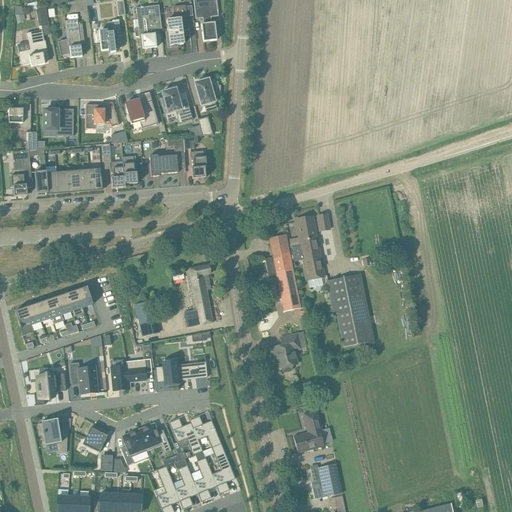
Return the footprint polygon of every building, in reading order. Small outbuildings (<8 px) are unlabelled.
[(218,17),(216,0),(192,0),(195,20),(202,19),(203,24),(201,24),(203,42),(217,41),(214,23),(211,23),(211,18),(218,17)] [(118,16),(125,16),(123,2),(116,2),(118,16)] [(157,48),(154,30),(161,29),(159,6),(143,8),(143,7),(140,7),(141,8),(136,9),(137,20),(139,20),(140,28),(134,29),(135,37),(139,37),(141,55),(151,53),(151,49),(157,48)] [(187,30),(185,6),(173,8),(174,20),(166,21),(168,39),(166,39),(168,48),(177,47),(176,45),(183,44),(182,31),(187,30)] [(16,7),(15,16),(24,14),(21,7),(16,7)] [(49,25),(46,9),(38,10),(36,11),(39,27),(49,25)] [(78,25),(77,20),(64,22),(65,27),(67,27),(68,41),(67,41),(57,43),(60,56),(70,54),(70,59),(82,57),(81,52),(85,51),(82,25),(78,25)] [(122,49),(118,20),(112,21),(112,22),(107,23),(108,33),(99,34),(101,52),(108,51),(108,54),(113,53),(113,50),(122,49)] [(44,41),(42,30),(26,34),(27,42),(28,41),(30,50),(18,53),(21,66),(30,65),(31,67),(45,65),(44,62),(49,61),(45,41),(44,41)] [(195,84),(201,106),(217,101),(218,95),(220,95),(220,86),(218,86),(218,82),(209,82),(208,80),(195,84)] [(172,90),(172,88),(164,91),(165,92),(162,93),(164,100),(162,100),(164,108),(166,107),(168,114),(175,112),(179,124),(192,120),(187,101),(179,103),(175,89),(172,90)] [(135,101),(134,99),(127,101),(128,103),(125,104),(128,115),(126,116),(128,123),(130,122),(131,125),(139,123),(140,124),(143,126),(149,125),(153,126),(158,125),(152,101),(144,104),(143,101),(143,102),(139,103),(138,100),(135,101)] [(20,105),(19,105),(15,105),(15,110),(8,110),(8,124),(22,124),(22,129),(30,129),(30,105),(20,105)] [(97,110),(97,106),(85,106),(85,125),(110,125),(111,128),(118,126),(113,107),(103,110),(97,110)] [(73,137),(73,114),(57,114),(57,110),(50,110),(50,111),(44,111),(43,131),(56,131),(56,137),(73,137)] [(212,136),(207,117),(197,120),(202,136),(212,136)] [(125,132),(111,136),(111,144),(127,143),(125,132)] [(25,151),(29,151),(37,150),(37,133),(25,133),(25,150),(25,151)] [(183,138),(184,153),(184,150),(194,149),(193,144),(198,144),(197,137),(183,138)] [(174,154),(184,153),(183,138),(167,139),(168,147),(174,147),(174,154)] [(109,144),(102,145),(103,162),(111,161),(109,144)] [(12,176),(10,177),(11,187),(13,187),(14,197),(21,197),(27,196),(27,195),(26,185),(24,186),(24,183),(25,183),(31,182),(31,173),(29,157),(29,151),(20,152),(22,170),(12,171),(12,176)] [(198,179),(205,178),(204,168),(206,168),(205,157),(203,158),(203,152),(190,153),(190,159),(192,159),(193,168),(191,169),(192,180),(198,179)] [(158,157),(158,155),(149,156),(151,177),(159,177),(159,175),(178,173),(176,156),(158,157)] [(123,162),(125,188),(125,185),(137,184),(136,173),(134,173),(133,164),(133,157),(122,158),(123,162)] [(111,163),(110,163),(110,170),(112,170),(113,178),(111,178),(112,188),(117,188),(117,189),(125,188),(123,162),(122,162),(111,163)] [(47,193),(45,168),(45,165),(40,165),(40,172),(34,173),(36,194),(47,193)] [(52,194),(58,194),(56,173),(46,173),(46,172),(45,168),(47,193),(52,193),(52,194)] [(89,170),(90,191),(102,190),(100,169),(89,170)] [(80,192),(90,191),(89,170),(78,171),(80,192)] [(67,172),(69,193),(80,192),(78,171),(67,172)] [(58,194),(69,193),(67,172),(56,173),(58,194)] [(329,231),(327,216),(317,217),(319,232),(329,231)] [(302,250),(319,247),(312,217),(295,220),(301,246),(302,250)] [(285,235),(269,239),(274,260),(282,258),(283,263),(291,261),(290,261),(285,235)] [(301,246),(292,247),(295,262),(304,260),(308,280),(325,277),(319,247),(302,250),(301,246)] [(274,260),(273,260),(274,268),(275,271),(276,271),(276,272),(281,299),(290,298),(292,310),(301,308),(292,269),(291,261),(283,263),(282,258),(274,260)] [(193,309),(184,311),(187,327),(213,322),(212,316),(206,291),(211,290),(208,275),(210,274),(209,266),(186,270),(188,280),(193,309)] [(360,275),(326,281),(333,315),(335,314),(342,348),(371,342),(373,342),(360,275)] [(86,287),(76,291),(84,314),(82,309),(92,305),(86,287)] [(66,294),(74,318),(84,314),(76,291),(66,294)] [(66,294),(55,298),(61,316),(71,312),(73,318),(74,318),(66,294)] [(55,298),(45,301),(51,319),(53,325),(63,321),(61,316),(55,298)] [(51,319),(45,301),(35,305),(41,323),(51,319)] [(31,326),(41,323),(35,305),(25,308),(31,326)] [(155,317),(152,306),(137,310),(140,320),(143,334),(145,334),(146,338),(159,335),(158,331),(159,330),(156,317),(155,317)] [(25,308),(15,312),(14,312),(22,336),(33,332),(25,308)] [(278,355),(275,355),(278,369),(281,368),(282,369),(282,372),(283,372),(284,373),(291,371),(292,370),(291,366),(294,365),(297,364),(292,344),(299,343),(297,334),(280,338),(282,346),(276,347),(278,355)] [(92,346),(101,345),(100,336),(91,337),(92,346)] [(150,360),(126,363),(127,364),(129,383),(146,381),(145,374),(151,373),(150,360)] [(176,361),(161,362),(164,386),(179,385),(178,380),(190,379),(206,378),(207,378),(205,363),(177,366),(176,361)] [(126,366),(110,368),(113,392),(129,390),(129,383),(127,364),(126,363),(126,366)] [(77,383),(78,384),(79,385),(80,395),(98,393),(95,367),(79,369),(78,364),(69,365),(71,386),(72,386),(72,383),(77,383)] [(35,405),(34,405),(34,406),(45,405),(45,404),(44,404),(43,399),(54,398),(54,397),(53,387),(57,386),(57,392),(66,391),(64,374),(56,375),(56,372),(47,373),(47,376),(37,378),(39,395),(35,396),(35,394),(34,394),(35,405)] [(302,415),(307,433),(293,437),(298,454),(324,447),(323,444),(331,442),(328,429),(322,430),(317,411),(302,415)] [(199,417),(189,421),(190,424),(202,452),(198,441),(206,437),(211,448),(221,444),(211,421),(210,421),(210,422),(202,425),(199,417)] [(169,423),(177,443),(186,440),(193,456),(195,455),(202,452),(190,424),(182,427),(179,419),(169,423)] [(58,429),(57,420),(41,422),(41,424),(38,425),(39,434),(43,434),(43,435),(45,446),(57,444),(58,454),(66,453),(67,429),(58,429)] [(154,424),(138,431),(146,452),(161,446),(164,453),(171,451),(163,431),(157,433),(154,424)] [(82,445),(99,453),(103,445),(104,443),(107,436),(101,433),(101,434),(97,432),(90,428),(87,434),(87,435),(86,437),(82,445)] [(126,447),(120,449),(127,466),(133,464),(131,458),(146,452),(138,431),(122,437),(126,447)] [(221,444),(211,448),(220,471),(212,475),(217,487),(216,487),(219,495),(229,491),(226,483),(234,480),(235,479),(221,444)] [(202,452),(195,455),(197,461),(205,458),(202,452)] [(183,453),(178,455),(180,461),(186,459),(183,453)] [(178,455),(170,458),(172,464),(180,461),(178,455)] [(202,479),(193,482),(198,494),(201,502),(211,498),(208,490),(216,487),(217,487),(212,475),(205,458),(197,461),(195,462),(202,479)] [(112,459),(100,459),(100,471),(112,472),(112,459)] [(126,473),(120,460),(114,460),(113,473),(126,473)] [(328,466),(317,468),(323,498),(334,496),(341,494),(335,464),(328,466)] [(184,486),(175,490),(180,502),(179,502),(183,510),(193,506),(189,498),(198,494),(193,482),(187,466),(177,470),(184,486)] [(165,493),(156,497),(162,511),(173,511),(171,505),(179,502),(180,502),(175,490),(166,467),(156,471),(165,493)] [(99,495),(98,511),(109,511),(110,495),(99,495)] [(110,495),(109,511),(119,511),(120,496),(110,495)] [(119,511),(129,511),(130,496),(120,496),(119,511)] [(130,496),(129,511),(140,511),(141,497),(130,496)] [(57,497),(56,511),(67,511),(68,497),(57,497)] [(68,497),(67,511),(77,511),(78,498),(68,497)] [(335,498),(330,499),(332,510),(337,509),(344,507),(342,497),(335,498)] [(78,498),(77,511),(88,511),(89,498),(78,498)]
